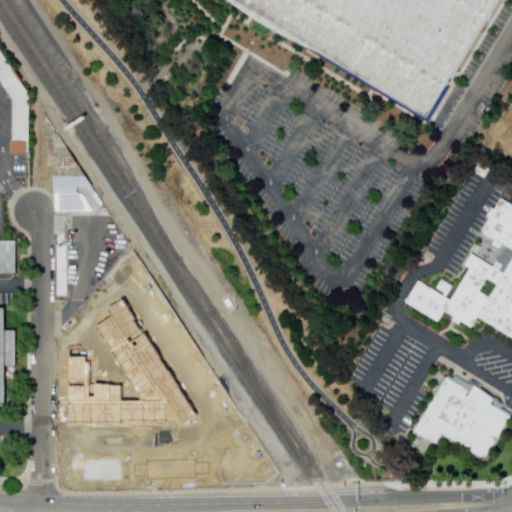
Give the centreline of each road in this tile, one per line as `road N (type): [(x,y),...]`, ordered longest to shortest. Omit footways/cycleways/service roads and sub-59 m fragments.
road 1 (residential): [(41,511),(40,237),(30,210)]
road 2 (tertiary): [(511,502),(217,511)]
